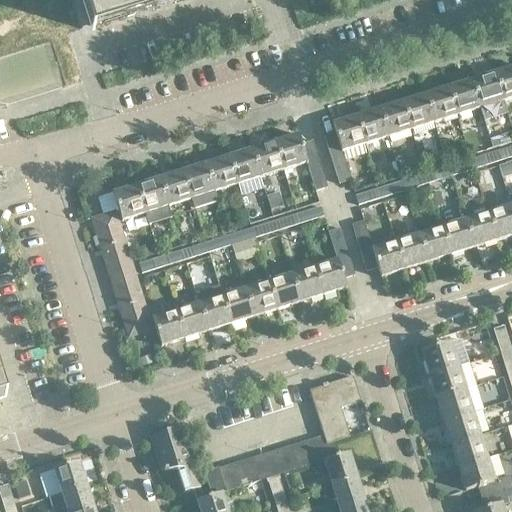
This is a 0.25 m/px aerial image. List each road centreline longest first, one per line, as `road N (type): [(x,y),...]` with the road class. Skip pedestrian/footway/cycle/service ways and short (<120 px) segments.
road 1 (residential): [(30,153),(511,2)]
road 2 (residential): [(117,416),(30,153)]
road 3 (residential): [(117,416),(361,334)]
road 4 (residential): [(416,511),(361,334)]
road 5 (residential): [(361,334),(511,289)]
road 6 (residential): [(0,450),(117,416)]
